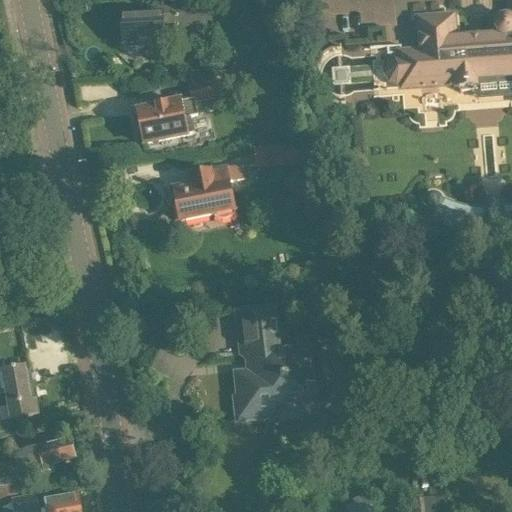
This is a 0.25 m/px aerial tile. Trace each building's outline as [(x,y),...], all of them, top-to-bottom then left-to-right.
[(277,0),(265,0),(267,11),(279,8),(277,0)] [(390,58),(387,66),(387,75),(391,81),(399,85),(401,85),(402,90),(457,86),(457,89),(476,88),(475,82),(511,78),(511,0),(510,0),(511,20),(510,19),(508,19),(506,19),(505,19),(502,19),(501,20),(500,21),(498,22),(497,24),(496,26),(496,27),(495,29),(495,30),(496,32),(496,33),(497,35),(497,36),(455,39),(453,18),(418,21),(420,46),(399,48),(399,52),(390,58)] [(158,16),(123,18),(125,45),(164,43),(163,24),(176,23),(176,31),(203,29),(203,26),(214,25),(213,3),(202,4),(201,2),(157,5),(158,16)] [(157,110),(138,114),(139,116),(138,117),(137,118),(137,119),(137,121),(137,122),(138,123),(139,124),(141,124),(145,145),(187,137),(184,120),(198,117),(195,103),(227,96),(224,83),(191,89),(194,101),(157,108),(157,110)] [(305,145),(255,150),(256,164),(307,159),(305,145)] [(294,167),(282,185),(301,197),(312,179),(294,167)] [(189,187),(174,190),(181,224),(215,217),(215,218),(216,218),(217,219),(219,220),(222,221),(223,221),(225,221),(227,221),(229,220),(230,220),(232,219),(232,218),(234,216),(235,214),(235,213),(229,183),(245,180),(243,168),(188,180),(189,187)] [(424,199),(423,201),(423,202),(424,203),(424,205),(425,207),(427,209),(428,210),(429,210),(431,211),(433,211),(435,211),(430,221),(435,223),(441,226),(447,228),(453,230),(459,231),(463,232),(469,233),(472,233),(478,233),(478,228),(487,228),(487,233),(506,232),(505,227),(511,225),(511,205),(511,206),(505,207),(505,205),(505,203),(505,202),(504,201),(503,199),(501,198),(500,197),(498,196),(496,196),(494,196),(492,196),(489,198),(488,199),(487,201),(486,201),(485,203),(485,205),(485,206),(485,208),(479,208),(473,207),(470,207),(465,206),(459,204),(456,203),(450,201),(445,199),(442,197),(441,195),(439,193),(438,192),(436,192),(435,192),(432,192),(430,192),(428,193),(427,194),(425,196),(424,197),(424,199)] [(239,313),(239,315),(243,315),(247,356),(249,356),(254,361),(256,373),(237,374),(240,399),(236,399),(239,423),(260,420),(258,407),(309,402),(310,405),(327,403),(324,382),(315,383),(311,349),(281,352),(276,309),(239,313)] [(30,367),(4,372),(2,360),(0,360),(0,384),(5,383),(12,423),(38,418),(30,367)] [(15,456),(20,476),(32,472),(33,479),(54,473),(53,468),(75,462),(70,441),(15,456)] [(24,488),(16,489),(14,477),(0,479),(0,500),(18,497),(17,497),(26,495),(24,488)] [(80,511),(78,497),(51,502),(50,493),(15,500),(16,511),(80,511)]
